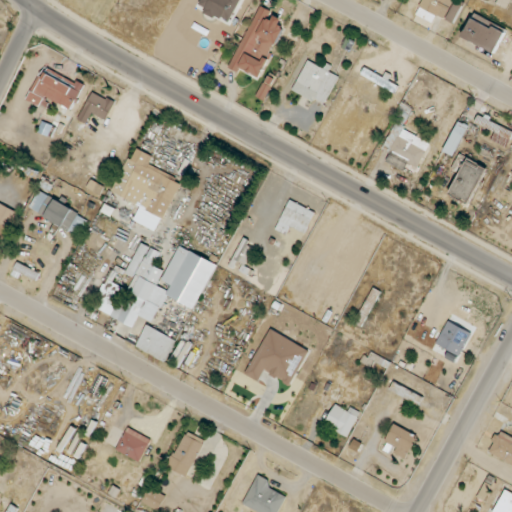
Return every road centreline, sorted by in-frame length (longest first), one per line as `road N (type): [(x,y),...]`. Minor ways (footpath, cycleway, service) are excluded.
road 1 (tertiary): [(511,278),(23,0)]
road 2 (residential): [(29,5),(393,32),(511,96)]
road 3 (residential): [(0,291),(398,511)]
road 4 (residential): [(418,511),(511,340)]
